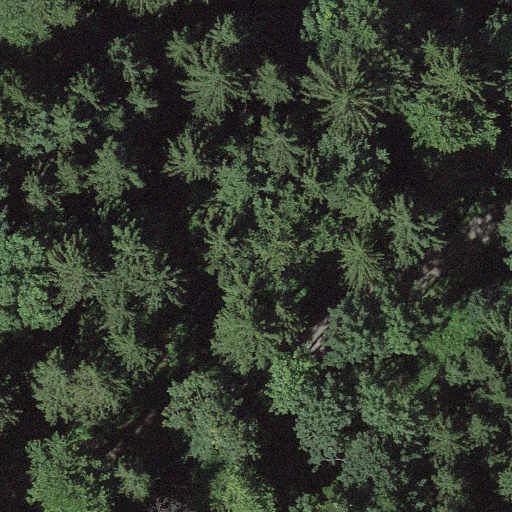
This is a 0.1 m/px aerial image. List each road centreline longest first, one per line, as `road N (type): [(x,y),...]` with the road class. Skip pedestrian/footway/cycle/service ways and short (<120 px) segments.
road 1 (track): [(135,511),(319,413),(511,250)]
road 2 (track): [(511,39),(182,0)]
